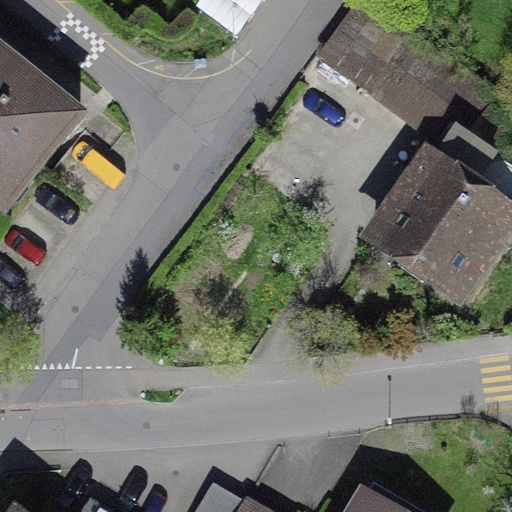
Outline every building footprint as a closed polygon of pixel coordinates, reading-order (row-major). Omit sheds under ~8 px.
[(215,0),(209,12),(249,33),(266,0),(215,0)] [(511,109),(367,0),(362,0),(322,54),(366,87),(382,66),(473,135),(481,125),(511,148),(511,109)] [(0,71),(0,212),(69,126),(0,71)] [(511,216),(511,171),(447,132),(377,234),(457,296),(511,216)] [(384,511),(352,494),(342,511),(248,511),(384,511)] [(0,502),(0,511),(97,511),(84,503),(78,511),(20,511),(2,499),(0,502)]
